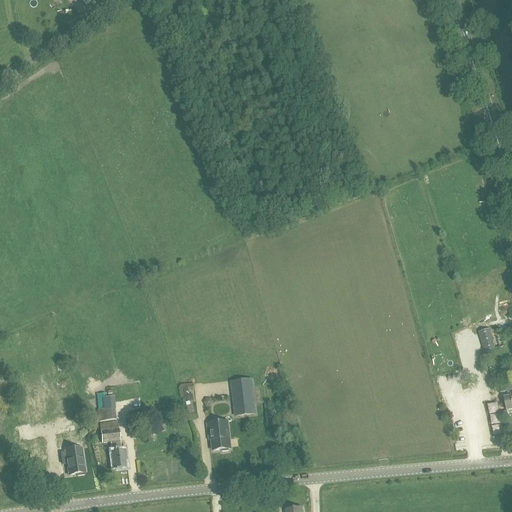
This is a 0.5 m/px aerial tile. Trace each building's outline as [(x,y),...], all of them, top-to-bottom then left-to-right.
[(52,0),(35,0),(36,0),(48,18),(60,10),(52,0)] [(52,0),(60,10),(66,6),(65,5),(71,1),(70,0),(52,0)] [(492,340),(489,330),(479,333),(485,352),(505,346),(501,332),(496,334),(498,339),(492,340)] [(253,380),(250,380),(230,382),(234,418),(257,415),(253,380)] [(184,396),(185,403),(190,402),(194,402),(193,395),(184,396)] [(115,420),(113,397),(104,398),(105,410),(98,410),(99,422),(111,421),(115,420)] [(291,407),(265,410),(267,423),(293,419),(291,407)] [(120,444),(120,441),(117,422),(100,424),(102,443),(111,442),(111,445),(120,444)] [(227,423),(208,425),(209,434),(211,434),(213,452),(222,451),(222,452),(229,452),(228,450),(230,450),(227,423)] [(120,444),(111,445),(112,453),(111,453),(113,469),(126,468),(125,460),(127,459),(126,451),(123,452),(123,447),(120,447),(120,444)] [(65,453),(61,454),(62,465),(67,465),(69,476),(77,475),(77,477),(85,476),(84,474),(85,474),(81,449),(65,452),(65,453)]
